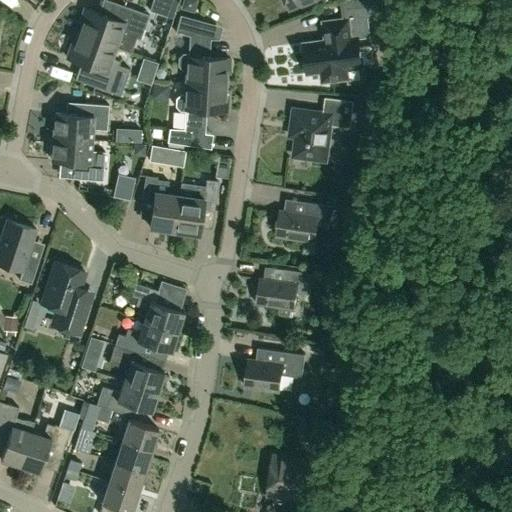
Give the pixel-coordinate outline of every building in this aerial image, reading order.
[(153,0),(150,10),(172,18),(178,2),(174,0),(173,0),(153,0)] [(183,0),(181,8),(194,12),(197,0),(183,0)] [(310,0),(281,0),(283,2),(288,5),(289,8),(310,0)] [(360,47),(358,36),(352,37),(349,18),(366,16),(363,0),(343,0),(341,1),(343,19),(323,21),(326,40),(303,43),(307,73),(321,71),(322,81),(333,80),(334,92),(366,95),(365,84),(349,86),(347,68),(362,66),(362,64),(374,62),(372,45),(360,47)] [(79,34),(115,47),(131,52),(136,38),(141,40),(149,15),(123,5),(118,20),(84,8),(79,22),(83,24),(79,34)] [(180,15),(176,33),(189,36),(188,54),(183,53),(178,58),(177,66),(181,70),(184,70),(184,82),(225,85),(225,74),(229,74),(231,59),(205,57),(201,54),(202,40),(207,23),(180,15)] [(120,61),(112,58),(115,47),(79,34),(75,45),(72,44),(67,58),(99,69),(93,86),(120,96),(130,69),(119,65),(120,61)] [(83,87),(85,76),(64,72),(62,83),(83,87)] [(224,97),(225,85),(184,82),(184,88),(182,88),(182,94),(180,94),(175,98),(175,106),(179,111),(183,111),(183,129),(169,128),(166,141),(194,146),(196,132),(198,113),(201,109),(227,111),(228,97),(224,97)] [(328,163),(333,125),(350,127),(353,104),(354,101),(325,96),(323,109),(293,105),(289,129),(297,130),(295,141),(293,143),(291,152),(293,155),(293,157),(295,158),(296,160),(306,161),(308,160),(324,162),(328,163)] [(56,113),(54,137),(91,140),(92,129),(107,130),(109,105),(85,103),(84,115),(56,113)] [(134,141),(143,141),(144,129),(134,128),(134,141)] [(91,140),(54,137),(52,161),(78,163),(77,179),(103,181),(105,152),(91,151),(91,140)] [(135,151),(139,155),(146,155),(146,144),(135,144),(135,151)] [(161,161),(164,146),(152,144),(150,159),(161,161)] [(231,158),(220,157),(217,176),(228,178),(231,158)] [(149,227),(174,231),(179,194),(167,193),(169,181),(157,179),(157,177),(146,176),(142,200),(153,202),(149,227)] [(179,194),(174,231),(199,234),(203,209),(214,210),(218,181),(207,179),(205,191),(192,189),(191,196),(179,194)] [(314,241),(317,225),(329,227),(332,206),(306,202),(304,213),(281,210),(277,235),(314,241)] [(361,208),(358,223),(372,226),(375,210),(361,208)] [(7,219),(0,239),(0,263),(22,270),(19,280),(31,284),(38,261),(27,257),(36,229),(7,219)] [(55,262),(42,303),(58,308),(52,325),(79,334),(89,303),(76,298),(85,271),(55,262)] [(293,308),(294,309),(297,292),(309,294),(312,273),(285,269),(284,281),(261,278),(257,303),(279,306),(278,315),(293,316),(293,308)] [(339,288),(348,289),(361,291),(363,278),(341,275),(339,288)] [(147,309),(143,320),(177,331),(184,311),(156,302),(159,291),(137,283),(133,295),(138,297),(135,305),(147,309)] [(177,331),(143,320),(139,332),(128,328),(126,335),(118,333),(115,344),(137,351),(140,341),(171,351),(177,331)] [(104,340),(91,336),(87,348),(100,352),(104,340)] [(137,351),(115,344),(109,362),(128,369),(124,380),(158,391),(164,371),(133,361),(137,351)] [(280,391),(282,374),(301,377),(304,355),(258,347),(255,365),(248,364),(245,386),(280,391)] [(341,362),(342,350),(328,349),(328,361),(341,362)] [(0,457),(0,458),(19,465),(31,431),(28,430),(31,420),(26,418),(18,417),(15,416),(19,406),(3,401),(7,389),(16,392),(20,380),(6,375),(0,393),(0,442),(5,444),(0,457)] [(151,411),(158,391),(124,380),(120,392),(104,387),(99,403),(134,414),(136,406),(151,411)] [(291,401),(306,403),(308,389),(293,387),(291,401)] [(83,418),(94,422),(100,406),(83,400),(77,416),(83,418)] [(305,417),(301,442),(331,447),(334,421),(305,417)] [(80,426),(92,430),(94,422),(83,418),(80,426)] [(130,420),(123,440),(152,450),(159,430),(130,420)] [(43,435),(31,431),(19,465),(40,472),(48,447),(62,452),(70,429),(55,424),(55,425),(47,423),(43,435)] [(88,438),(92,430),(80,426),(77,435),(88,438)] [(145,471),(152,450),(123,440),(116,461),(145,471)] [(268,495),(275,496),(274,506),(270,506),(268,511),(295,511),(296,509),(292,509),(294,499),(305,501),(311,460),(273,455),(268,495)] [(67,467),(79,471),(82,462),(69,459),(67,467)] [(145,471),(116,461),(109,482),(138,491),(145,471)] [(79,471),(67,467),(64,477),(75,480),(79,471)] [(92,475),(79,471),(75,480),(89,484),(92,475)] [(130,511),(131,511),(138,491),(109,482),(102,502),(104,503),(100,511),(125,511),(126,510),(130,511)]
